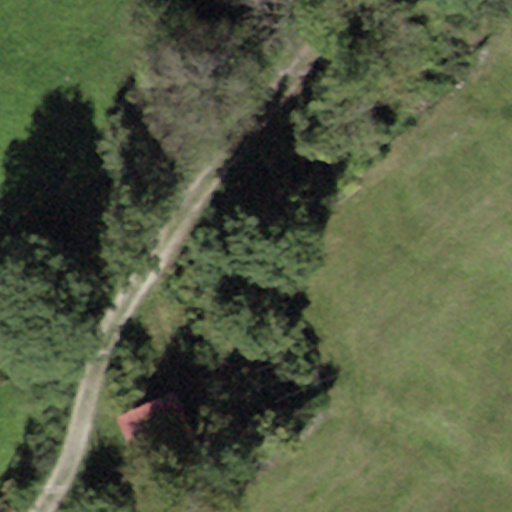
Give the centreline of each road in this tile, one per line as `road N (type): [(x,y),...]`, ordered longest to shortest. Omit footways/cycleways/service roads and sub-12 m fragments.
road 1 (track): [(113,315),(202,187),(352,0)]
road 2 (track): [(39,511),(72,457),(113,315)]
